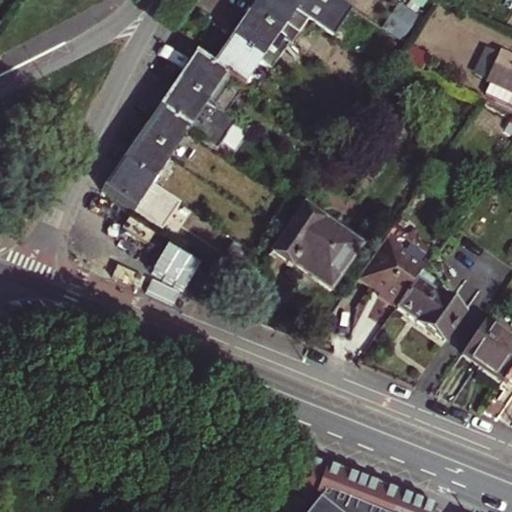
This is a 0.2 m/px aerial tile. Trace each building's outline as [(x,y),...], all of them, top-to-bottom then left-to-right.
[(297,9),(283,0),(261,0),(251,14),(291,42),(308,17),(297,9)] [(283,0),(297,9),(303,0),(283,0)] [(400,40),(415,17),(402,9),(388,32),(400,40)] [(291,42),(251,14),(232,42),(261,62),(272,69),(291,42)] [(261,62),(232,42),(213,69),(242,89),(261,62)] [(511,59),(500,54),(488,81),(511,91),(511,59)] [(224,115),(242,89),(213,69),(198,58),(180,85),(224,115)] [(224,115),(180,85),(161,111),(189,130),(215,148),(233,122),(224,115)] [(189,130),(161,111),(143,138),(170,157),(189,130)] [(170,157),(143,138),(124,164),(152,183),(170,157)] [(152,183),(124,164),(107,190),(134,208),(152,183)] [(337,225),(306,204),(272,251),(293,265),(295,263),(331,287),(366,239),(341,221),(337,225)] [(379,298),(397,311),(422,275),(426,269),(385,240),(357,279),(380,296),(379,298)] [(231,251),(220,268),(216,273),(234,284),(249,263),(231,251)] [(471,309),(422,275),(397,311),(445,344),(471,309)] [(511,346),(482,326),(461,357),(502,385),(511,370),(511,346)] [(511,370),(502,385),(511,391),(511,370)] [(284,484),(302,498),(321,472),(297,466),(284,484)] [(312,506),(307,511),(428,511),(438,502),(321,472),(302,498),(312,506)]
